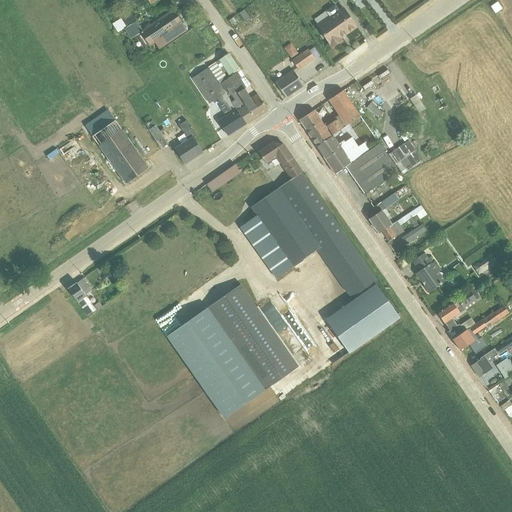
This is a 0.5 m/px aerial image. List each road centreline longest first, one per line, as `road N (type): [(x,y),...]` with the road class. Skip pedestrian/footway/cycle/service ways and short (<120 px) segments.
road 1 (residential): [(280,113),(511,452)]
road 2 (tertiary): [(0,316),(280,113)]
road 3 (tertiary): [(280,113),(453,0)]
road 4 (unclassified): [(280,113),(202,0)]
